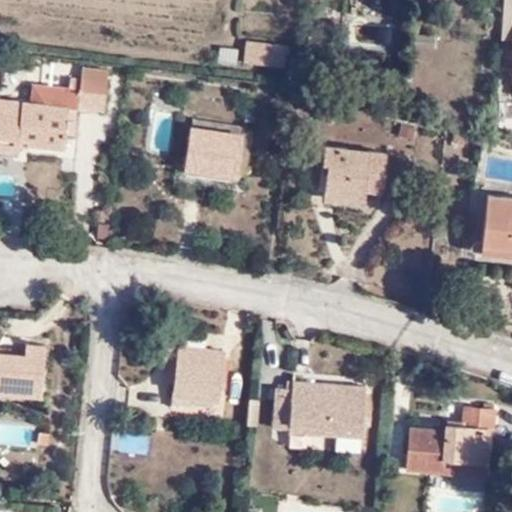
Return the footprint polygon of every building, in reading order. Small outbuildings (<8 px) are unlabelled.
[(511,0),(503,0),(502,46),(511,48),(511,0)] [(244,63),(284,69),(287,46),(246,41),(244,63)] [(220,64),(235,66),(237,50),(222,48),(220,64)] [(81,64),(81,73),(106,75),(106,67),(81,64)] [(106,75),(81,73),(81,77),(70,76),(70,85),(32,82),(31,98),(0,95),(0,149),(17,151),(18,138),(26,138),(29,142),(64,144),(65,127),(74,127),(76,103),(105,106),(106,75)] [(181,162),(231,168),(235,128),(184,122),(181,162)] [(326,167),(319,192),(357,204),(359,197),(371,200),(381,163),(362,157),(359,165),(342,159),(344,152),(323,145),(317,165),(326,167)] [(511,198),(480,197),(479,256),(511,256),(511,198)] [(167,381),(219,386),(224,333),(182,331),(182,320),(162,318),(160,347),(170,348),(167,381)] [(0,395),(41,399),(46,346),(29,344),(29,352),(27,355),(0,352),(0,395)] [(288,442),(361,447),(364,392),(292,387),(292,396),(270,395),(267,434),(288,435),(288,442)] [(407,465),(444,468),(445,456),(460,457),(483,458),(486,426),(493,427),(494,407),(464,404),(462,422),(446,420),(446,426),(409,423),(407,465)] [(482,471),(483,458),(460,457),(445,456),(444,468),(459,470),(482,471)]
